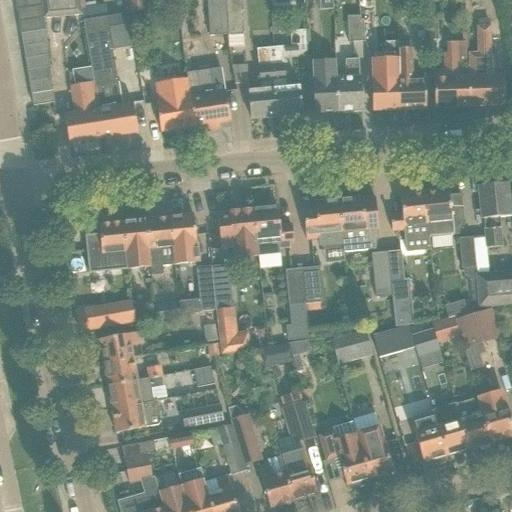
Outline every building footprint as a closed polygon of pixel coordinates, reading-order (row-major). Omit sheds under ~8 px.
[(14,0),(16,9),(41,5),(40,0),(14,0)] [(43,20),(81,17),(78,0),(40,0),(41,5),(43,17),(43,20)] [(125,0),(128,15),(147,12),(144,0),(125,0)] [(205,0),(208,37),(227,36),(223,0),(205,0)] [(223,0),(227,36),(243,35),(240,0),(223,0)] [(18,22),(43,17),(41,5),(16,9),(18,22)] [(45,30),(43,20),(43,17),(18,22),(20,34),(45,30)] [(360,22),(358,22),(358,17),(346,17),(347,42),(361,42),(360,22)] [(111,51),(107,28),(105,18),(84,21),(91,68),(93,82),(103,139),(138,133),(133,103),(120,105),(111,51)] [(503,76),(491,75),(489,25),(475,25),(476,52),(467,53),(467,42),(466,42),(469,107),(504,105),(503,76)] [(22,46),(46,43),(45,30),(20,34),(22,46)] [(384,68),(372,69),(372,81),(373,90),(373,110),(399,109),(396,42),(383,42),(384,68)] [(425,80),(412,80),(410,42),(396,42),(399,109),(425,108),(425,80)] [(447,55),(444,55),(444,72),(433,72),(435,108),(469,107),(466,42),(447,42),(447,55)] [(24,58),(47,54),(46,43),(22,46),(24,58)] [(299,85),(285,86),(283,48),(273,49),(274,53),(270,54),(271,65),(270,65),(275,116),(302,114),(299,85)] [(270,54),(274,53),(273,49),(256,50),(259,89),(247,90),(250,118),(275,116),(270,65),(271,65),(270,54)] [(26,70),(49,66),(47,54),(24,58),(26,70)] [(335,60),(311,62),(314,113),(337,112),(335,78),(335,60)] [(361,110),(360,90),(359,60),(344,61),(346,78),(335,78),(337,112),(361,110)] [(28,82),(50,78),(49,66),(26,70),(28,82)] [(224,91),(212,93),(209,71),(187,75),(194,127),(206,125),(207,131),(219,129),(218,123),(229,121),(224,91)] [(186,80),(155,85),(157,103),(155,103),(160,132),(194,127),(187,75),(185,75),(186,80)] [(30,93),(52,90),(50,78),(28,82),(30,93)] [(75,113),(64,115),(64,117),(69,144),(103,139),(93,82),(71,86),(75,113)] [(33,106),(53,103),(52,90),(30,93),(33,106)] [(509,218),(507,204),(505,184),(480,186),(483,220),(484,220),(487,249),(502,248),(499,219),(509,218)] [(448,189),(424,192),(427,224),(428,236),(455,233),(463,224),(460,198),(449,199),(448,189)] [(402,214),(390,216),(392,232),(404,231),(405,240),(406,251),(430,249),(428,238),(428,236),(427,224),(424,192),(400,194),(402,214)] [(374,198),(362,199),(362,198),(338,200),(343,253),(375,249),(378,233),(374,198)] [(343,253),(338,200),(314,203),(314,204),(302,205),(306,240),(318,239),(318,244),(324,249),(342,247),(343,253)] [(291,225),(279,227),(277,206),(252,209),(257,256),(258,257),(280,255),(279,250),(290,249),(289,242),(292,242),(291,225)] [(232,258),(257,256),(252,209),(229,211),(229,213),(217,215),(220,248),(231,247),(232,258)] [(193,215),(169,217),(172,250),(173,265),(200,263),(198,244),(196,245),(193,215)] [(173,265),(172,250),(169,217),(145,220),(149,267),(150,277),(162,276),(161,266),(173,265)] [(122,222),(127,267),(126,267),(126,269),(127,269),(149,267),(145,220),(122,222)] [(127,267),(122,222),(98,224),(99,234),(85,236),(88,274),(128,270),(127,269),(126,269),(126,267),(127,267)] [(475,276),(473,238),(458,239),(460,269),(464,269),(464,279),(475,279),(475,276)] [(400,252),(386,253),(389,284),(390,284),(391,297),(394,325),(412,324),(408,280),(403,280),(400,252)] [(390,284),(389,284),(386,253),(371,255),(375,298),(391,297),(390,284)] [(216,312),(231,310),(227,266),(212,268),(216,310),(216,312)] [(216,312),(216,310),(212,268),(195,269),(200,313),(216,312)] [(318,268),(301,270),(305,305),(319,303),(322,303),(318,268)] [(301,270),(285,271),(289,306),(291,325),(286,325),(287,340),(308,338),(306,313),(305,305),(301,270)] [(477,308),(511,305),(511,273),(475,276),(475,279),(477,308)] [(176,303),(162,305),(165,321),(179,319),(176,303)] [(130,305),(94,312),(97,327),(133,321),(130,305)] [(503,306),(491,310),(494,322),(501,319),(505,313),(503,306)] [(153,308),(141,309),(142,318),(154,316),(153,308)] [(462,350),(499,339),(494,322),(491,310),(490,310),(453,321),(456,330),(462,350)] [(448,320),(431,325),(432,326),(437,342),(444,340),(443,334),(456,330),(453,321),(453,319),(448,320)] [(214,325),(203,326),(205,341),(216,339),(214,325)] [(407,326),(372,337),(378,358),(413,348),(407,326)] [(432,326),(415,332),(422,356),(439,351),(437,342),(432,326)] [(337,366),(371,356),(364,331),(330,341),(337,366)] [(131,347),(144,345),(141,332),(98,340),(103,364),(133,358),(131,347)] [(287,343),(274,346),(278,364),(290,361),(287,343)] [(208,358),(218,356),(216,345),(206,347),(208,358)] [(304,349),(292,353),(298,374),(310,370),(304,349)] [(107,386),(137,381),(133,358),(103,364),(107,386)] [(158,365),(146,368),(148,378),(161,376),(158,365)] [(209,368),(193,372),(196,389),(213,385),(209,369),(209,368)] [(111,409),(152,401),(148,379),(137,381),(107,386),(111,409)] [(511,437),(511,429),(509,418),(500,390),(477,397),(491,444),(511,437)] [(469,450),(491,444),(477,397),(455,404),(469,450)] [(156,402),(152,402),(152,401),(111,409),(115,433),(158,426),(160,423),(156,402)] [(301,443),(314,438),(303,402),(282,408),(290,437),(275,441),(279,456),(278,456),(292,502),(315,495),(302,450),(303,450),(301,443)] [(447,407),(432,411),(432,412),(446,457),(469,450),(455,404),(447,407)] [(183,432),(223,425),(220,406),(180,413),(183,432)] [(444,457),(446,457),(432,412),(410,419),(415,434),(414,434),(423,463),(433,460),(435,464),(437,466),(444,463),(446,461),(444,457)] [(244,467),(262,461),(247,416),(231,422),(244,467)] [(244,467),(231,422),(230,422),(231,425),(217,429),(231,477),(245,472),(244,467)] [(369,479),(392,472),(379,428),(356,435),(369,479)] [(356,435),(335,441),(333,432),(319,436),(326,461),(338,458),(346,486),(352,484),(353,486),(355,487),(363,485),(364,483),(363,481),(369,479),(356,435)] [(174,450),(193,446),(189,434),(172,437),(174,450)] [(124,461),(146,456),(147,456),(155,454),(152,441),(121,447),(124,461)] [(123,511),(162,511),(157,492),(147,456),(146,456),(151,479),(134,482),(139,501),(121,506),(123,511)] [(134,482),(151,479),(146,456),(124,461),(128,483),(134,482)] [(290,502),(292,502),(278,456),(267,460),(268,463),(257,466),(269,508),(280,505),(282,507),(289,505),(290,502)] [(237,511),(227,475),(203,482),(206,494),(207,494),(212,511),(237,511)] [(202,480),(180,486),(187,511),(212,511),(207,494),(206,494),(203,482),(202,480)] [(187,511),(180,486),(179,485),(157,492),(162,511),(187,511)]
